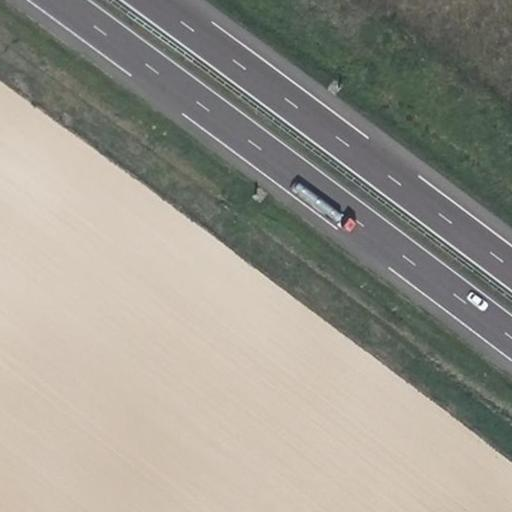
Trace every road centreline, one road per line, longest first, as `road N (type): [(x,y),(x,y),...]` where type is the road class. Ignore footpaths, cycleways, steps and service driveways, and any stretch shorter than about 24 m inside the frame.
road 1 (motorway): [(51,0),(511,335)]
road 2 (motorway): [(511,264),(149,0)]
